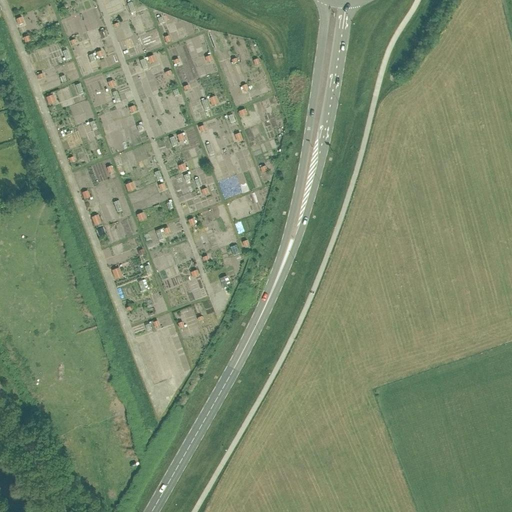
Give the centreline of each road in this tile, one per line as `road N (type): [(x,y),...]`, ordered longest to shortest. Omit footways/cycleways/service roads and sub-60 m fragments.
road 1 (tertiary): [(265,306),(305,214),(348,0)]
road 2 (tertiary): [(324,0),(298,191),(265,306)]
road 3 (tertiary): [(151,511),(265,306)]
